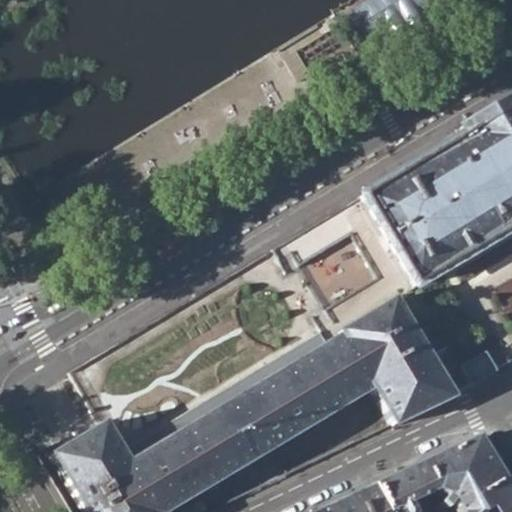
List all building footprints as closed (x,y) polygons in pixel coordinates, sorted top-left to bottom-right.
[(369,0),(354,10),(352,12),(350,14),(348,18),(347,20),(347,25),(348,28),(349,31),(350,34),(353,36),(356,38),(360,39),(363,40),(365,39),(369,38),(400,19),(429,0),(369,0)] [(411,289),(418,303),(511,245),(511,102),(459,133),(466,144),(399,181),(359,203),(384,246),(411,289)] [(332,324),(337,332),(351,324),(390,301),(411,289),(384,246),(359,203),(287,246),(286,247),(289,253),(291,256),(297,265),(348,235),(378,283),(327,314),(332,324)] [(62,445),(48,454),(81,511),(158,511),(371,389),(392,426),(449,400),(446,394),(390,301),(337,332),(339,335),(328,341),(321,330),(313,334),(118,449),(101,420),(98,422),(81,433),(62,445)] [(459,365),(469,381),(493,368),(483,351),(459,365)] [(369,488),(380,511),(407,511),(405,505),(430,494),(446,500),(451,511),(511,511),(511,502),(474,439),(369,488)] [(380,511),(369,488),(316,511),(380,511)]
